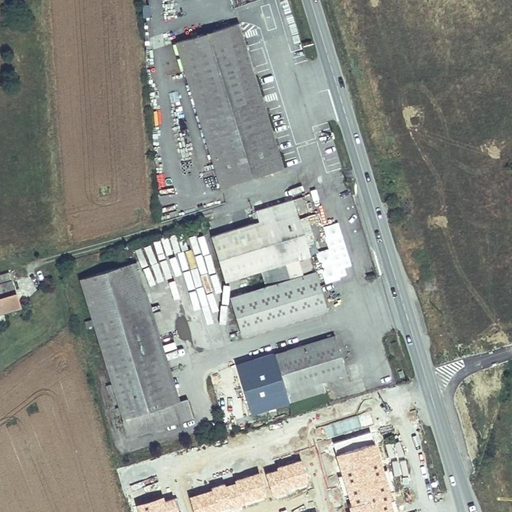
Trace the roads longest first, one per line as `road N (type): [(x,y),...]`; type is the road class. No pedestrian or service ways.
road 1 (secondary): [(310,0),(449,456)]
road 2 (residential): [(449,456),(457,430),(445,390),(451,378),(511,351)]
